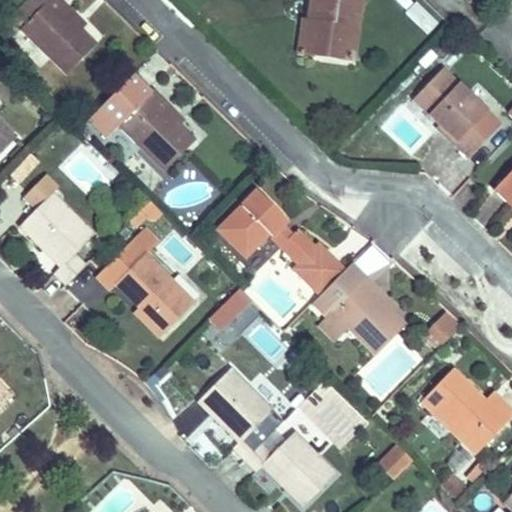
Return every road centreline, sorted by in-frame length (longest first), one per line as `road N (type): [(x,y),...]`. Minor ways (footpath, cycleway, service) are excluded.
road 1 (residential): [(139,0),(336,201),(419,210),(511,295)]
road 2 (residential): [(232,511),(0,285)]
